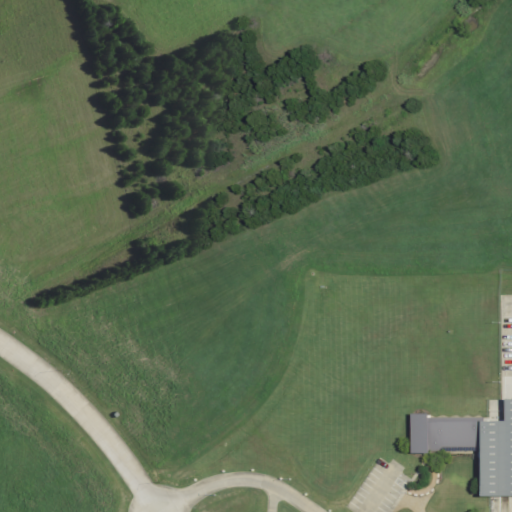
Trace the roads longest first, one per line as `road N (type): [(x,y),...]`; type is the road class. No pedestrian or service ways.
road 1 (residential): [(0,334),(93,420),(162,509)]
road 2 (residential): [(324,511),(253,474),(224,476),(162,509)]
